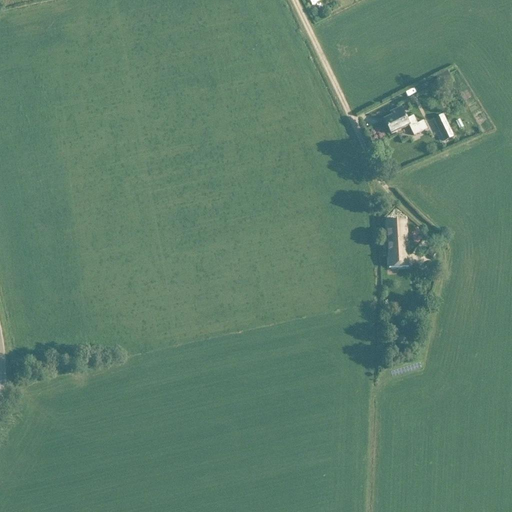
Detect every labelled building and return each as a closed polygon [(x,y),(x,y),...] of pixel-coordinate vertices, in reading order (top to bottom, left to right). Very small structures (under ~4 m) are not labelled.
[(427,130),(425,125),(423,122),(417,124),(413,117),(406,120),(400,109),(390,114),(392,117),(384,121),(391,135),(409,127),(414,136),(427,130)] [(453,137),(443,115),(433,120),(444,141),(453,137)] [(387,223),(389,268),(390,274),(398,274),(397,268),(408,267),(406,221),(387,223)] [(437,253),(430,249),(426,254),(433,259),(437,253)] [(399,339),(399,352),(414,353),(415,340),(399,339)]
